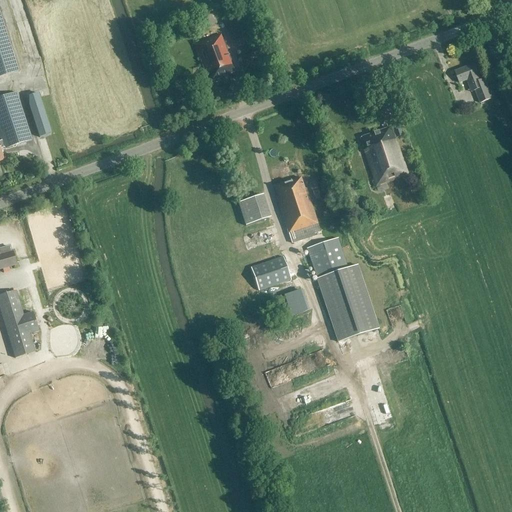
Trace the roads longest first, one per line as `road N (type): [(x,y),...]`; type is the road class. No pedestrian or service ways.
road 1 (tertiary): [(0,206),(511,12)]
road 2 (track): [(349,370),(399,511)]
